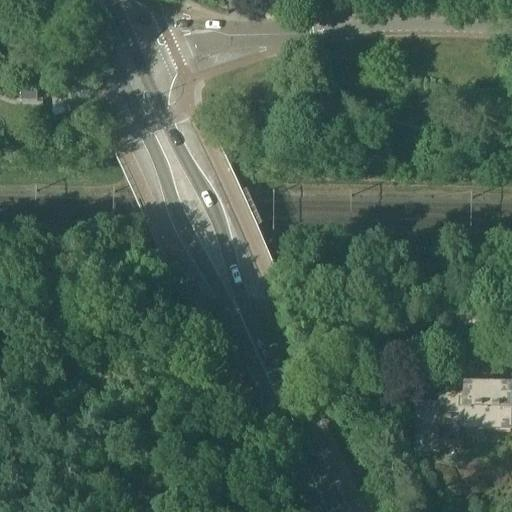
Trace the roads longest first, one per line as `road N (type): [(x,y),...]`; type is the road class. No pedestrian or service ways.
road 1 (primary): [(325,511),(125,58)]
road 2 (residential): [(277,38),(404,23),(511,25)]
road 3 (track): [(85,511),(148,482),(217,414),(266,381)]
road 4 (track): [(159,322),(179,363),(176,421),(139,511)]
road 5 (unclassified): [(125,58),(203,31),(277,38)]
